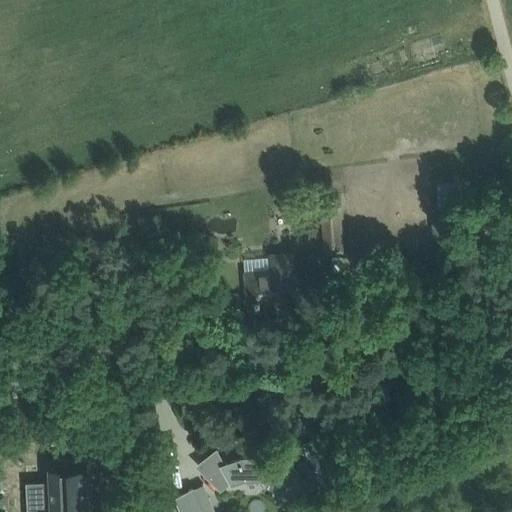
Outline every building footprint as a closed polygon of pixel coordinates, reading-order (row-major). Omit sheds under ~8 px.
[(495,166),(483,169),(488,186),(500,183),(495,166)] [(463,191),(437,193),(440,234),(465,231),(463,191)] [(343,250),(339,203),(320,205),(324,252),(343,250)] [(245,272),(245,275),(246,295),(254,294),(254,298),(256,298),(256,302),(286,300),(285,293),(294,292),(291,252),(270,254),(271,269),(245,272)] [(216,450),(198,464),(220,486),(230,479),(232,481),(244,478),(261,477),(271,480),(269,485),(278,490),(275,493),(284,502),(319,478),(303,461),(296,468),(281,458),(279,461),(260,456),(243,456),(243,457),(223,464),(216,450)] [(88,511),(87,465),(48,467),(48,480),(26,480),(27,511),(88,511)] [(203,511),(193,487),(175,495),(182,511),(203,511)]
